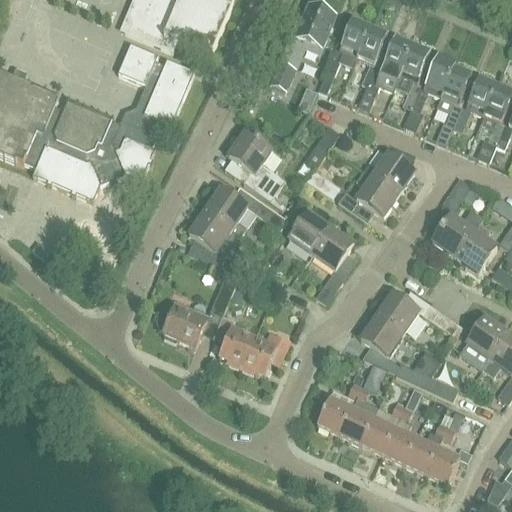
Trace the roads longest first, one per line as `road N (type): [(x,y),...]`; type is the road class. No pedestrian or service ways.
road 1 (residential): [(103,343),(275,0)]
road 2 (residential): [(260,455),(326,335),(459,168)]
road 3 (residential): [(260,455),(185,411),(103,343)]
road 4 (residential): [(459,168),(329,112)]
road 5 (residential): [(387,511),(260,455)]
road 6 (residential): [(103,343),(0,257)]
